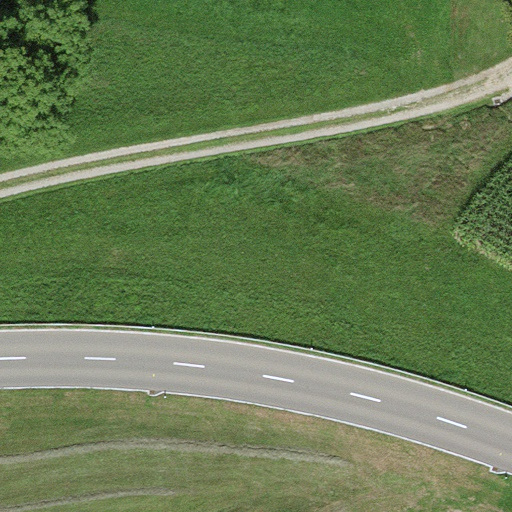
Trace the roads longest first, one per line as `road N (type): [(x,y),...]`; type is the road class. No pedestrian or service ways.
road 1 (track): [(0,188),(205,144),(369,127),(511,75)]
road 2 (tertiary): [(0,359),(136,360),(303,382),(511,442)]
